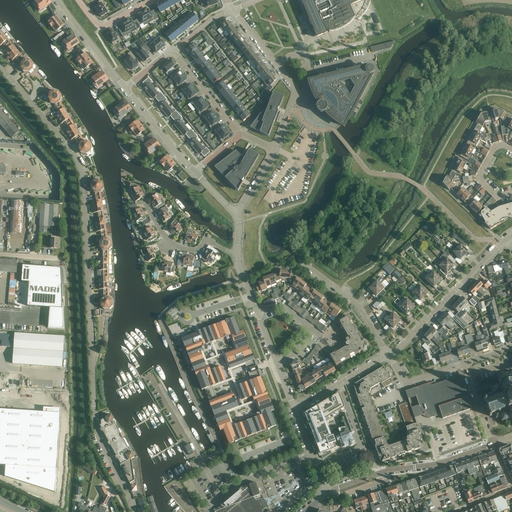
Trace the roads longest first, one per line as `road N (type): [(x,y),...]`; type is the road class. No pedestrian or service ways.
road 1 (unclassified): [(133,511),(94,420),(79,166),(0,66)]
road 2 (residential): [(389,355),(511,236)]
road 3 (residential): [(275,148),(296,90),(233,10)]
road 4 (residential): [(389,355),(364,313),(298,260)]
road 5 (unclassified): [(237,254),(208,238),(191,248),(168,244),(145,202)]
road 6 (residential): [(206,511),(247,478),(312,455)]
road 7 (unclassified): [(494,445),(377,475)]
